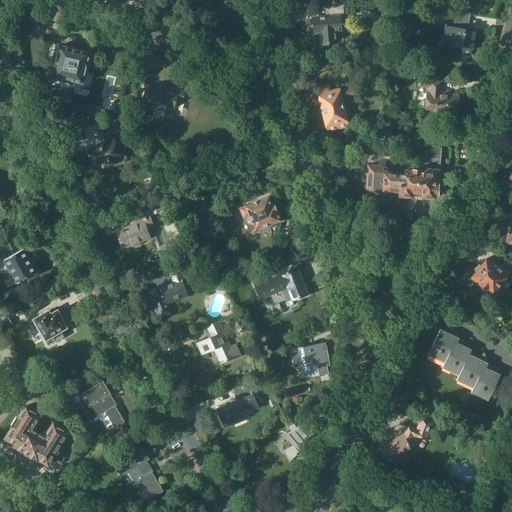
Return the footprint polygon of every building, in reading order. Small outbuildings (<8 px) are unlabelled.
[(474,0),(461,0),(459,10),(473,12),(474,0)] [(343,4),(325,5),(326,17),(312,18),(312,19),(313,19),(314,31),(313,31),(313,32),(320,31),(321,45),(323,45),(322,44),(334,43),(334,44),(335,44),(334,30),(341,30),(341,29),(340,29),(339,16),(344,16),(343,4)] [(445,25),(444,34),(446,34),(444,45),(449,46),(449,47),(451,47),(451,46),(461,48),(462,48),(462,46),(472,48),(475,30),(468,29),(463,28),(464,24),(468,25),(470,14),(466,13),(456,11),(454,23),(454,26),(445,25)] [(63,46),(60,45),(52,78),(72,82),(73,80),(82,82),(87,63),(91,64),(93,63),(95,56),(93,54),(89,53),(90,52),(86,52),(86,51),(85,51),(83,51),(80,50),(79,52),(69,50),(70,48),(66,47),(65,46),(64,46),(63,46)] [(419,81),(419,82),(420,81),(427,82),(427,87),(429,87),(429,93),(427,93),(426,113),(457,115),(457,109),(459,107),(459,103),(458,101),(458,95),(445,94),(445,95),(441,95),(442,81),(441,81),(441,82),(419,81)] [(143,99),(171,107),(173,98),(182,100),(184,92),(163,86),(162,89),(147,85),(143,99)] [(329,85),(317,87),(319,94),(319,97),(319,99),(320,102),(321,103),(324,116),(323,118),(324,120),(326,122),(328,130),(348,125),(341,100),(360,95),(358,85),(339,90),(339,89),(330,91),(329,85)] [(135,104),(136,98),(125,96),(126,102),(135,104)] [(71,114),(74,123),(93,115),(89,107),(71,114)] [(97,145),(97,147),(88,151),(94,164),(101,161),(103,167),(114,162),(113,160),(121,157),(114,140),(113,140),(111,134),(121,130),(118,123),(100,131),(103,138),(105,137),(107,143),(104,144),(104,142),(97,145)] [(432,198),(434,198),(435,194),(439,194),(439,190),(440,190),(440,188),(439,188),(440,168),(435,168),(436,159),(441,159),(442,146),(411,144),(410,157),(421,157),(420,159),(416,159),(416,164),(420,164),(420,170),(413,169),(411,167),(407,167),(405,169),(405,174),(388,173),(388,169),(385,166),(368,165),(366,185),(364,187),(364,191),(366,192),(366,194),(384,195),(384,194),(402,196),(404,197),(407,198),(409,196),(411,196),(412,192),(423,193),(422,197),(425,197),(427,199),(430,199),(432,198)] [(210,186),(188,195),(198,221),(221,212),(210,186)] [(270,224),(281,220),(274,204),(272,205),(268,196),(239,208),(243,218),(246,217),(253,233),(260,230),(261,228),(270,224)] [(138,241),(150,237),(146,227),(152,225),(149,217),(148,217),(146,212),(155,209),(151,197),(136,203),(141,214),(144,219),(133,224),(134,226),(117,232),(118,237),(120,243),(121,243),(122,247),(132,244),(133,245),(139,243),(138,241)] [(5,258),(4,259),(17,283),(37,272),(25,248),(16,253),(14,249),(15,249),(11,241),(0,245),(0,255),(3,254),(5,258)] [(471,278),(486,291),(488,288),(493,292),(510,272),(501,265),(499,268),(487,258),(481,266),(479,264),(474,270),(476,271),(471,278)] [(187,295),(182,281),(184,280),(178,264),(168,268),(173,282),(148,291),(154,305),(155,305),(157,312),(167,308),(165,303),(187,295)] [(283,275),(264,282),(263,280),(254,284),(260,299),(269,296),(268,293),(286,286),(292,301),(309,294),(308,294),(298,268),(286,272),(287,274),(283,276),(283,275)] [(48,311),(33,319),(34,320),(29,323),(33,330),(36,328),(39,333),(41,332),(45,340),(51,336),(54,342),(63,336),(60,331),(66,328),(61,320),(62,319),(57,310),(50,314),(48,311)] [(6,314),(0,317),(0,326),(4,333),(14,326),(6,314)] [(216,335),(197,343),(202,354),(216,348),(218,354),(217,355),(221,364),(227,361),(229,360),(233,358),(233,357),(241,354),(236,344),(230,346),(219,320),(207,325),(210,333),(214,331),(216,335)] [(440,328),(429,352),(427,355),(444,363),(442,368),(458,376),(456,381),(472,389),(471,393),(488,401),(500,374),(486,367),(488,362),(470,353),(472,349),(457,342),(459,338),(440,328)] [(302,347),(293,349),(296,367),(310,365),(312,377),(328,374),(327,367),(330,366),(327,350),(328,350),(327,345),(326,345),(325,342),(304,347),(304,345),(302,346),(302,347)] [(261,387),(266,386),(262,377),(258,379),(261,387)] [(63,379),(52,385),(57,394),(68,388),(63,379)] [(103,381),(80,394),(86,404),(81,407),(90,421),(105,412),(115,429),(125,423),(115,406),(117,405),(112,397),(110,398),(108,395),(110,394),(103,381)] [(248,383),(230,390),(230,391),(233,389),(236,396),(236,397),(237,400),(217,408),(225,427),(239,421),(236,412),(246,407),(248,411),(258,408),(248,383)] [(41,415),(26,406),(19,417),(16,416),(11,425),(12,427),(9,433),(6,438),(15,444),(14,446),(15,447),(16,450),(21,453),(24,452),(27,455),(28,457),(33,460),(36,459),(37,460),(38,459),(48,464),(51,459),(60,465),(65,458),(63,457),(69,447),(61,443),(68,432),(53,423),(51,426),(39,418),(41,415)] [(397,441),(379,449),(385,461),(388,460),(389,461),(391,460),(390,459),(410,450),(410,449),(412,448),(414,447),(416,445),(418,443),(419,441),(420,439),(426,441),(433,423),(432,422),(425,419),(421,418),(417,429),(408,426),(404,434),(404,435),(403,435),(398,438),(397,438),(397,439),(396,439),(396,440),(397,441)] [(315,427),(313,422),(286,434),(284,435),(291,442),(284,448),(290,461),(297,455),(300,458),(300,459),(309,455),(302,442),(317,430),(315,427)] [(137,436),(128,440),(132,446),(140,442),(137,436)] [(142,447),(116,463),(123,475),(129,472),(135,483),(140,481),(144,488),(145,488),(151,497),(150,498),(151,499),(164,492),(152,472),(151,473),(148,468),(149,468),(145,462),(150,459),(142,447)] [(481,457),(484,463),(490,460),(486,454),(481,457)] [(462,501),(460,505),(470,509),(472,504),(462,501)]
